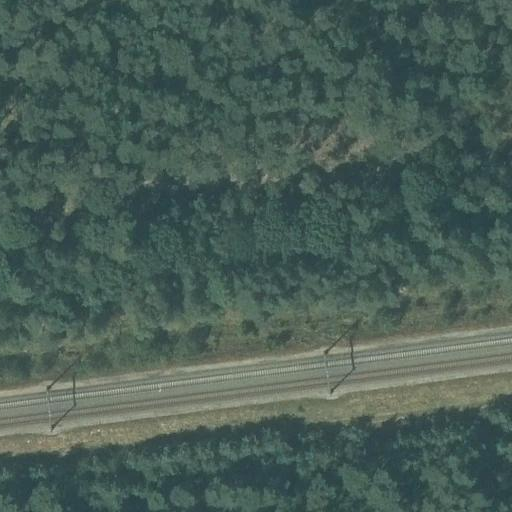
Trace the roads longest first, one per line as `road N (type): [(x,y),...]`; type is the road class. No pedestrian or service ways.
road 1 (track): [(511,404),(0,471)]
road 2 (track): [(378,511),(511,492)]
